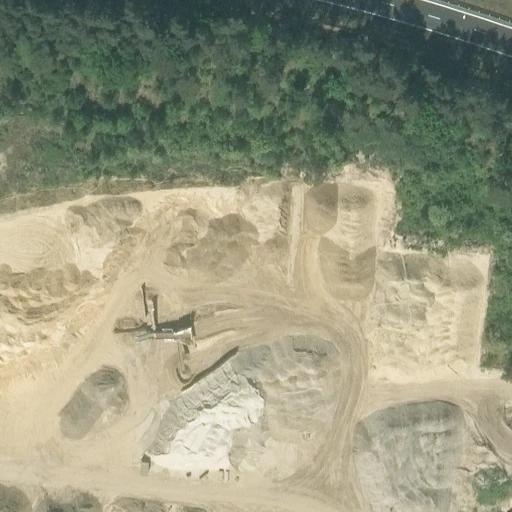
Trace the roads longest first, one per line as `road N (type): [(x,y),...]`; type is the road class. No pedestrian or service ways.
road 1 (motorway): [(373,0),(511,42)]
road 2 (track): [(407,511),(422,483),(478,445),(511,434)]
